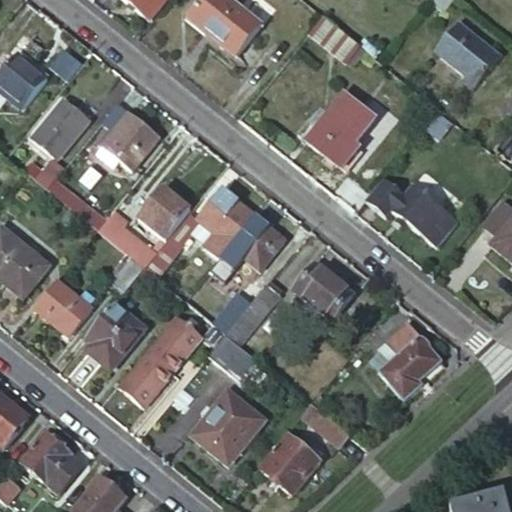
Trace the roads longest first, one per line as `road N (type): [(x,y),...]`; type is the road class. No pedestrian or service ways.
road 1 (residential): [(59,0),(483,347)]
road 2 (residential): [(0,353),(196,511)]
road 3 (residential): [(380,511),(511,385)]
